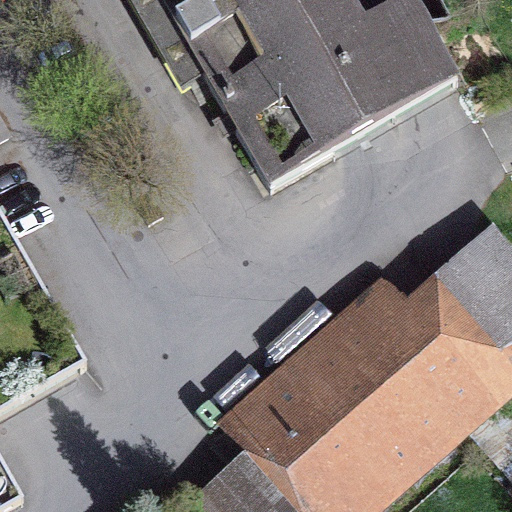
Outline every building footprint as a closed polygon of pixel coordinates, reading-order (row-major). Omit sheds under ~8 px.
[(157,0),(270,195),(457,87),(406,0),(157,0)] [(0,143),(8,139),(0,124),(0,143)] [(0,420),(86,371),(0,220),(0,420)] [(228,429),(253,456),(190,511),(371,511),(470,423),(511,469),(511,429),(490,405),(511,385),(511,273),(485,243),(408,313),(386,288),(228,429)] [(0,511),(12,511),(23,506),(0,466),(0,511)]
